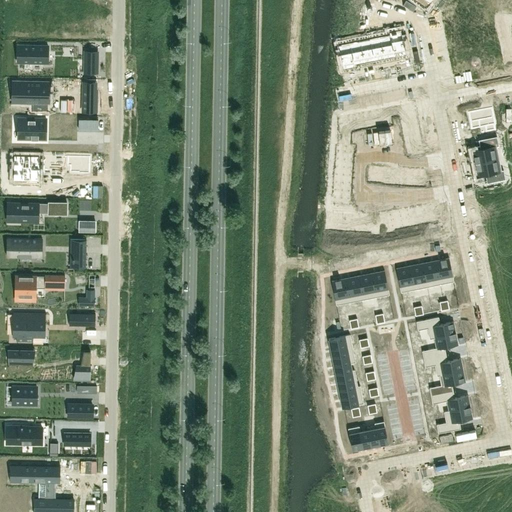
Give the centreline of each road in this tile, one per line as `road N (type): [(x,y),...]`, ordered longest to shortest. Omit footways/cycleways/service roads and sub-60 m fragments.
road 1 (unclassified): [(108,511),(118,0)]
road 2 (primary): [(212,511),(221,0)]
road 3 (primary): [(193,0),(184,511)]
road 4 (residential): [(506,451),(447,103),(511,90)]
road 5 (unclassified): [(393,344),(421,468)]
